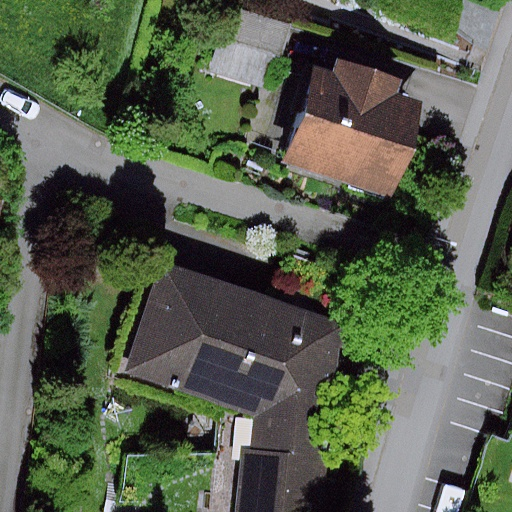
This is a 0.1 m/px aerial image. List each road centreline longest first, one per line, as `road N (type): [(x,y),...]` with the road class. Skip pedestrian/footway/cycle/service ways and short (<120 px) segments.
road 1 (residential): [(0,138),(458,280)]
road 2 (residential): [(458,280),(391,511)]
road 3 (residential): [(511,125),(458,280)]
